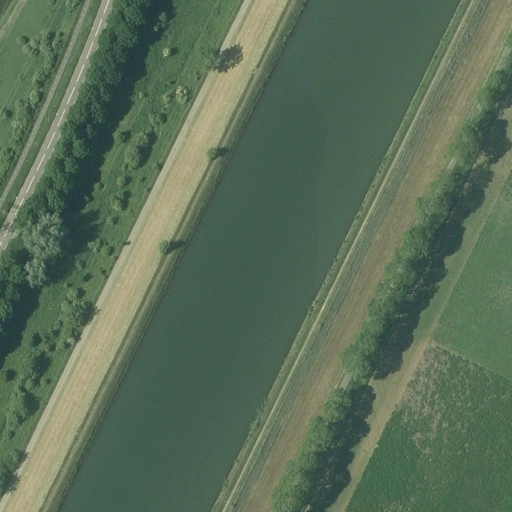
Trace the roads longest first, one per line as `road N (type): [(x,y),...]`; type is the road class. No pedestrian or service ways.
road 1 (unclassified): [(0,507),(246,0)]
road 2 (unclassified): [(283,511),(511,45)]
road 3 (tertiary): [(0,249),(62,124),(110,0)]
